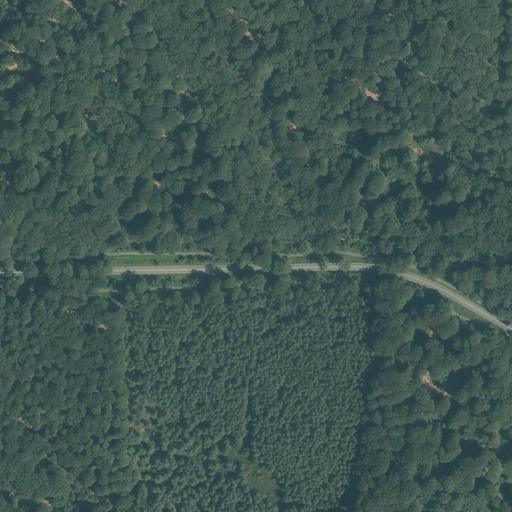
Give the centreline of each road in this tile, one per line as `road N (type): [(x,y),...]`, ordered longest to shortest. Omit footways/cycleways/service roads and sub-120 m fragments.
road 1 (primary): [(0,272),(361,267),(427,282),(511,328)]
road 2 (track): [(386,511),(407,363),(384,260)]
